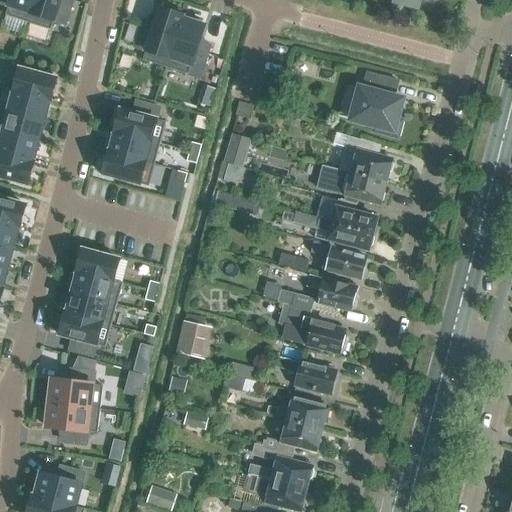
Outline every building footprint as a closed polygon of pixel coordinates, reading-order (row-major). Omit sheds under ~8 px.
[(5,16),(27,23),(34,0),(0,0),(0,4),(8,7),(5,16)] [(34,0),(27,23),(28,23),(50,31),(53,21),(65,25),(73,0),(71,0),(34,0)] [(401,0),(401,5),(418,10),(421,0),(427,0),(433,1),(433,0),(401,0)] [(166,68),(182,19),(183,17),(178,15),(179,12),(165,7),(163,11),(159,9),(153,26),(142,23),(134,48),(145,51),(142,60),(165,68),(166,68)] [(182,19),(166,68),(199,79),(210,47),(198,43),(204,26),(200,25),(201,21),(187,16),(186,19),(186,20),(182,19)] [(13,91),(13,92),(49,102),(55,79),(19,69),(13,91)] [(373,132),(398,139),(402,121),(397,119),(402,99),(393,97),(397,81),(367,73),(362,89),(359,88),(350,120),(374,127),(373,132)] [(13,92),(8,111),(44,121),(49,102),(13,92)] [(120,110),(113,133),(114,133),(159,145),(160,145),(166,123),(160,121),(156,120),(159,108),(136,102),(132,114),(120,110)] [(248,119),(252,105),(239,102),(235,116),(248,119)] [(0,108),(0,132),(37,143),(44,121),(8,111),(0,108)] [(0,132),(0,153),(32,162),(37,143),(0,132)] [(114,133),(109,152),(155,164),(159,145),(114,133)] [(336,134),(333,145),(345,149),(345,151),(352,153),(349,162),(343,160),(339,171),(386,183),(389,173),(391,171),(393,165),(391,163),(392,160),(379,156),(381,146),(361,139),(360,141),(349,137),(336,134)] [(241,168),(249,140),(232,135),(224,164),(226,164),(241,168)] [(201,145),(192,143),(189,152),(199,155),(201,145)] [(109,152),(102,175),(148,187),(154,165),(155,164),(109,152)] [(199,155),(189,152),(186,162),(196,165),(199,155)] [(0,178),(27,185),(33,162),(32,162),(0,153),(0,178)] [(322,167),(317,189),(345,196),(344,202),(357,206),(359,199),(381,205),(381,203),(384,201),(385,195),(384,193),(386,183),(339,171),(322,167)] [(187,174),(177,172),(174,182),(184,184),(187,174)] [(239,211),(242,201),(218,194),(215,204),(239,211)] [(322,197),(316,219),(331,222),(330,224),(372,235),(373,231),(375,230),(377,223),(376,221),(376,218),(355,213),(357,206),(344,202),(339,201),(322,197)] [(0,224),(17,229),(18,229),(25,205),(0,198),(0,224)] [(209,214),(206,225),(216,228),(219,217),(209,214)] [(295,214),(293,224),(316,230),(314,239),(326,242),(326,240),(368,251),(369,247),(371,245),(373,238),(372,236),(372,235),(330,224),(331,222),(316,219),(295,214)] [(0,224),(0,244),(12,248),(17,229),(0,224)] [(362,280),(367,258),(331,248),(314,243),(311,254),(326,258),(322,269),(325,271),(362,280)] [(0,266),(7,268),(12,248),(0,244),(0,266)] [(82,250),(76,273),(77,273),(112,283),(113,281),(119,260),(82,250)] [(279,266),(306,273),(309,262),(282,254),(279,266)] [(77,273),(71,293),(116,305),(122,283),(113,281),(112,283),(77,273)] [(352,312),(358,289),(322,279),(310,276),(307,288),(319,291),(316,302),(352,312)] [(160,284),(150,281),(147,291),(157,294),(160,284)] [(157,294),(147,291),(145,301),(154,304),(157,294)] [(278,301),(277,303),(284,305),(290,307),(311,312),(314,299),(294,294),(280,291),(278,301)] [(71,293),(66,313),(111,326),(116,305),(71,293)] [(284,305),(279,324),(285,326),(282,340),(306,346),(340,354),(341,353),(342,353),(345,351),(347,342),(346,339),(345,338),(346,332),(308,321),(311,312),(290,307),(284,305)] [(65,313),(59,335),(72,339),(69,351),(93,357),(96,345),(105,348),(111,326),(66,313),(65,313)] [(184,322),(176,353),(200,359),(207,328),(203,327),(185,323),(184,322)] [(156,328),(146,325),(144,335),(153,338),(156,328)] [(51,380),(48,404),(100,410),(103,386),(93,385),(94,373),(95,362),(78,357),(71,370),(70,370),(69,382),(51,380)] [(276,368),(297,375),(294,386),(330,395),(336,372),(301,363),(301,361),(279,357),(276,368)] [(137,360),(133,372),(145,375),(148,363),(137,360)] [(242,394),(245,381),(230,377),(226,390),(242,394)] [(166,395),(179,398),(184,381),(171,378),(166,395)] [(328,407),(304,401),(306,396),(288,391),(287,397),(291,399),(286,420),(322,430),(328,407)] [(48,404),(45,428),(63,430),(62,442),(86,444),(88,433),(97,434),(100,410),(48,404)] [(187,411),(183,424),(204,429),(208,416),(187,411)] [(286,420),(280,442),(276,441),(273,449),(294,454),(296,446),(316,452),(322,430),(286,420)] [(247,474),(270,480),(307,490),(312,468),(291,462),(294,454),(273,449),(271,457),(276,458),(273,469),(247,463),(245,474),(247,474)] [(111,450),(109,459),(120,462),(123,452),(111,450)] [(40,474),(34,496),(75,507),(81,485),(84,474),(60,467),(57,479),(40,474)] [(242,493),(266,499),(265,502),(301,511),(307,490),(270,480),(247,475),(242,493)] [(153,488),(148,503),(170,510),(174,499),(167,496),(168,493),(153,488)] [(32,496),(27,511),(83,511),(84,510),(75,507),(34,496),(32,496)]
